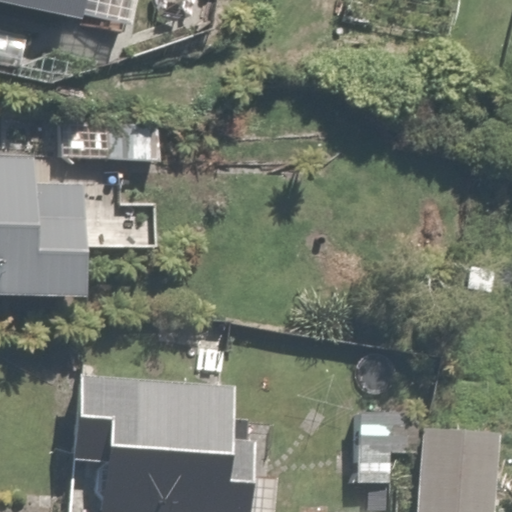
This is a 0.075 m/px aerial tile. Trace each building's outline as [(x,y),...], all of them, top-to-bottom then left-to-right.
[(0,0),(0,15),(89,32),(94,0),(0,0)] [(464,0),(351,0),(349,13),(460,31),(464,0)] [(80,156),(0,154),(0,301),(92,304),(94,221),(103,222),(104,168),(80,168),(80,156)] [(76,377),(75,467),(73,511),(280,511),(281,479),(274,479),(275,421),(250,421),(250,414),(228,413),(229,379),(76,377)] [(416,416),(358,416),(358,461),(416,461),(416,416)] [(504,511),(508,438),(426,434),(422,511),(504,511)]
